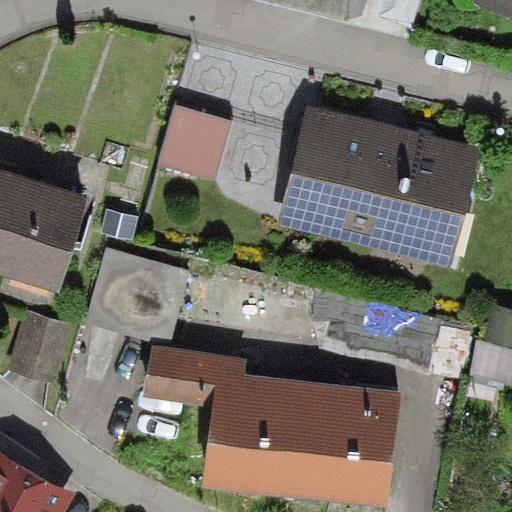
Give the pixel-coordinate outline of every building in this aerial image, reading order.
[(511,0),(480,0),(475,20),(511,30),(511,0)] [(227,122),(165,107),(148,177),(210,192),(227,122)] [(481,164),(301,114),(269,224),(450,274),(481,164)] [(88,209),(0,180),(0,286),(56,305),(88,209)] [(186,277),(100,253),(79,326),(165,350),(186,277)] [(466,330),(324,298),(310,355),(453,388),(466,330)] [(511,317),(487,311),(466,390),(511,402),(511,317)] [(69,334),(25,319),(4,382),(48,397),(69,334)] [(245,365),(145,355),(140,409),(209,415),(201,500),(323,511),(385,511),(396,400),(243,385),(245,365)] [(58,472),(0,433),(0,511),(31,511),(35,506),(58,472)]
